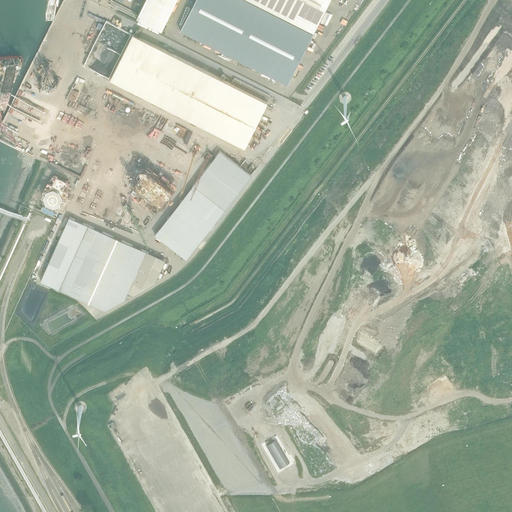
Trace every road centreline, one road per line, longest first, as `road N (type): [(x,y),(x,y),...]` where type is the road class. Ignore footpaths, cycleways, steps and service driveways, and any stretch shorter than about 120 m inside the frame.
road 1 (track): [(484,0),(320,234),(252,414),(252,427),(279,432),(299,408),(286,390)]
road 2 (unclassified): [(56,414),(49,386),(61,357),(200,274),(409,0)]
road 3 (track): [(511,150),(435,243),(419,239),(363,203),(436,109),(467,131)]
road 4 (track): [(252,414),(243,429),(257,455),(281,479),(306,483),(511,397)]
road 5 (track): [(313,254),(256,325),(130,399)]
road 6 (unclassified): [(384,0),(302,106)]
